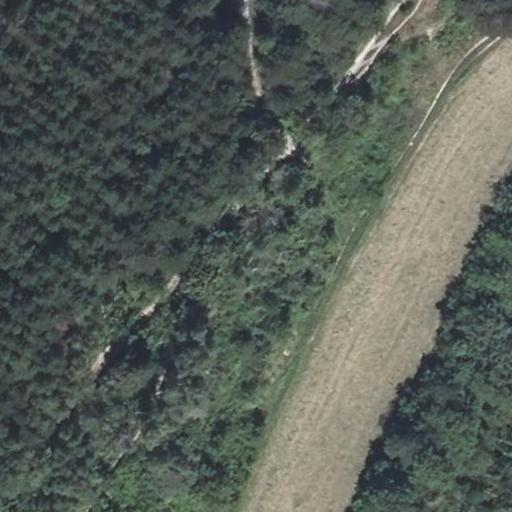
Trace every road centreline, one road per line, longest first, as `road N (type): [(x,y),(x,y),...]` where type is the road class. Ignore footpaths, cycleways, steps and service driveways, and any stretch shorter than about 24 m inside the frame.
road 1 (track): [(0,498),(205,228),(289,149)]
road 2 (track): [(511,304),(385,511)]
road 3 (track): [(289,149),(401,0)]
road 4 (track): [(246,0),(262,108),(289,149)]
